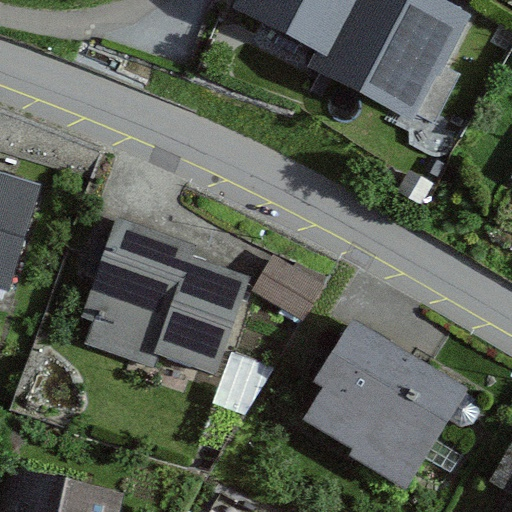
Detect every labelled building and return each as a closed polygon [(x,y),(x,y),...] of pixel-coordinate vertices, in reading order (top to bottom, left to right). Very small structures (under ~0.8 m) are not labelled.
[(254,0),(250,8),(322,45),(338,15),(345,0),(254,0)] [(345,0),(338,15),(349,20),(325,67),(426,121),(443,89),(421,77),(430,61),(433,63),(454,23),(409,0),(345,0)] [(0,287),(6,289),(36,190),(0,179),(0,287)] [(85,275),(97,279),(118,221),(102,215),(85,261),(90,262),(85,275)] [(226,339),(247,280),(144,243),(148,232),(118,221),(97,279),(108,283),(87,344),(153,367),(158,354),(197,368),(209,333),(226,339)] [(273,261),(256,290),(302,316),(319,288),(273,261)] [(405,357),(404,360),(377,341),(375,345),(354,333),(357,328),(352,326),(319,382),(328,387),(308,420),(359,451),(365,442),(414,472),(447,419),(460,427),(473,424),(479,413),(476,401),(405,357)] [(273,368),(230,353),(215,397),(249,409),(273,368)] [(511,445),(491,482),(511,494),(511,445)] [(103,511),(107,498),(22,479),(14,511),(103,511)]
